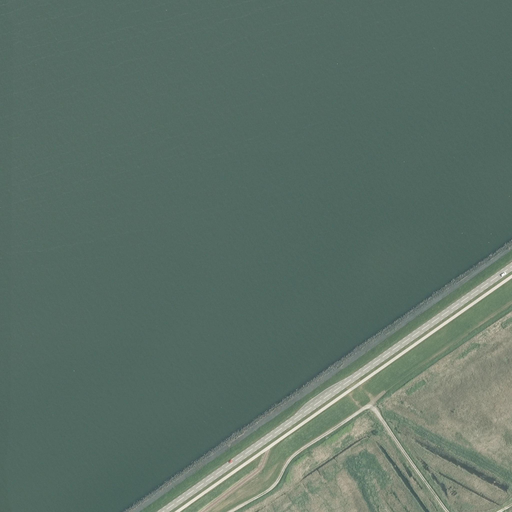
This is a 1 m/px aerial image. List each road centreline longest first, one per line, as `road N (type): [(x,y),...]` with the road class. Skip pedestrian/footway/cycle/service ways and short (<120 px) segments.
road 1 (secondary): [(160,511),(511,266)]
road 2 (track): [(447,511),(369,406),(293,455),(275,484),(231,511)]
